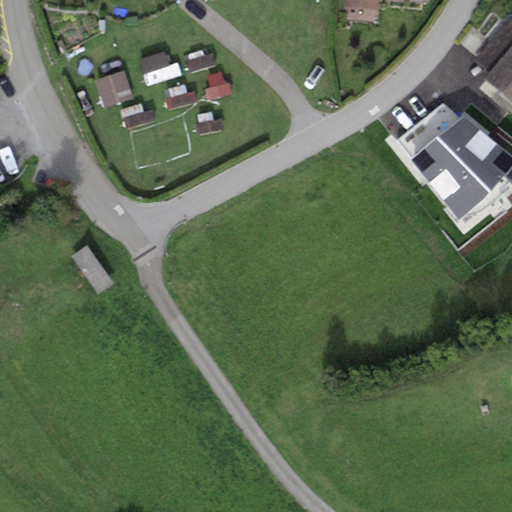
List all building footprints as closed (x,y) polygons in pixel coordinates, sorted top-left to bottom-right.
[(343,0),(343,8),(379,12),(379,2),(426,5),(425,0),(343,0)] [(511,23),(477,64),(489,75),(483,82),(511,105),(511,23)] [(139,64),(146,92),(176,84),(169,56),(139,64)] [(184,64),(189,79),(215,71),(211,56),(184,64)] [(124,79),(96,88),(103,111),(131,102),(124,79)] [(163,97),(169,116),(193,108),(187,90),(163,97)] [(153,128),(149,110),(121,116),(125,134),(153,128)] [(114,287),(88,248),(72,258),(98,295),(114,287)]
